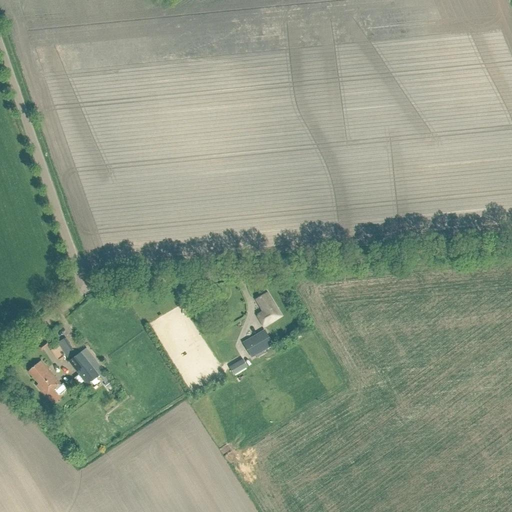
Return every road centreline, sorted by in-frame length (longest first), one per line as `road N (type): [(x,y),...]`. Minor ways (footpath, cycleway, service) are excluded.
road 1 (tertiary): [(511,244),(86,283)]
road 2 (tertiary): [(86,283),(0,47)]
